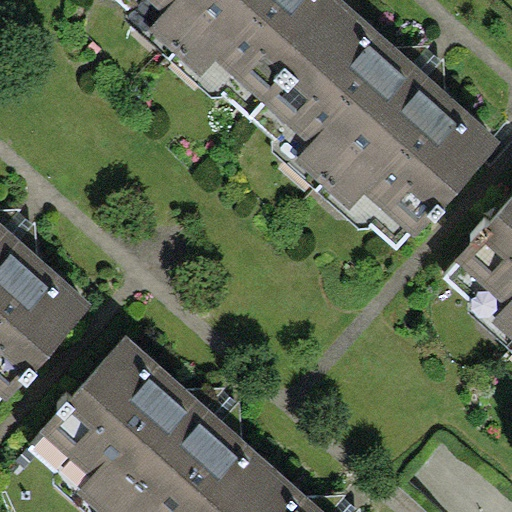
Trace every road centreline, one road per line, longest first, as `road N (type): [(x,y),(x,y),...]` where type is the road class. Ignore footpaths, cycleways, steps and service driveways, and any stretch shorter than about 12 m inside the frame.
road 1 (unknown): [(0,157),(130,276)]
road 2 (unknown): [(278,411),(387,511)]
